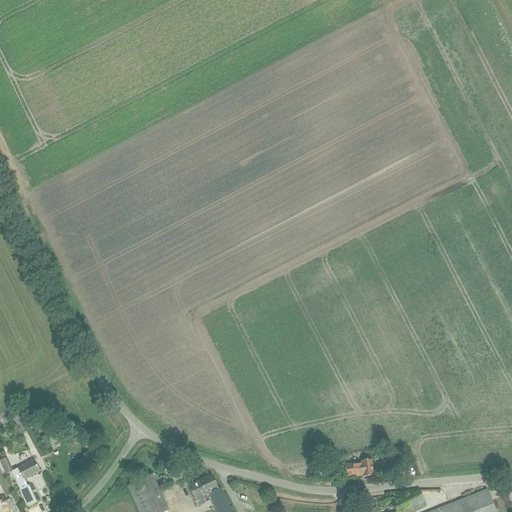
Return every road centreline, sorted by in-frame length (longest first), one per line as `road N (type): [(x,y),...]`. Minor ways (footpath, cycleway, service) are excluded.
road 1 (unclassified): [(511,473),(312,486),(224,467),(138,428)]
road 2 (unclassified): [(138,428),(98,374),(0,186)]
